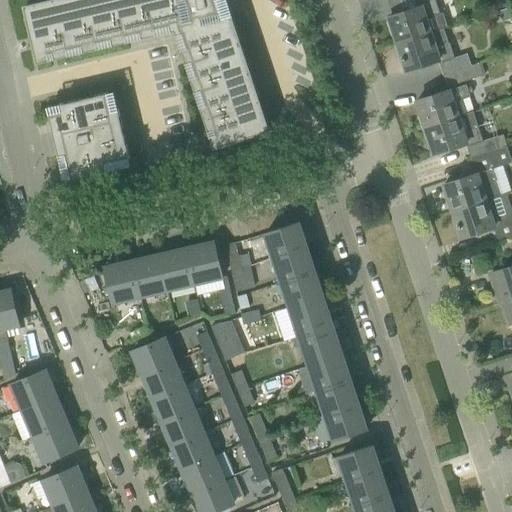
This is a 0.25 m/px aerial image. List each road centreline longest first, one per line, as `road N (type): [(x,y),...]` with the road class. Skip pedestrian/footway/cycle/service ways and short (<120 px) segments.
road 1 (residential): [(503,511),(382,162)]
road 2 (residential): [(432,511),(325,176)]
road 3 (residential): [(42,246),(325,176)]
road 4 (residential): [(148,511),(42,246)]
road 5 (residential): [(42,246),(0,53)]
road 6 (residential): [(382,162),(333,0)]
